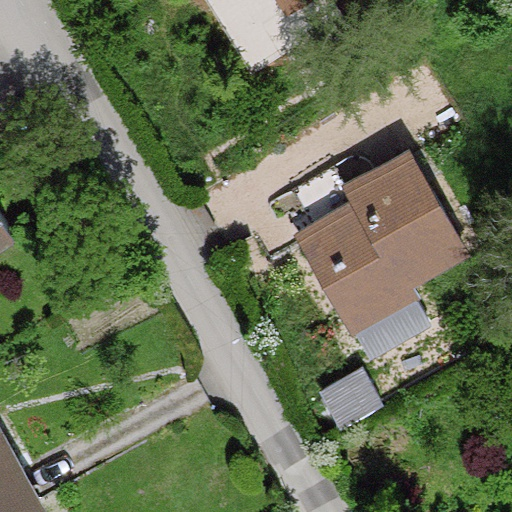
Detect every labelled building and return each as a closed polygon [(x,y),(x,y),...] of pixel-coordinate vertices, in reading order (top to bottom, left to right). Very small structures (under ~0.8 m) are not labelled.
[(356,186),(366,203),(311,237),(356,309),(359,307),(414,274),(476,238),(420,148),(356,186)] [(0,229),(14,221),(14,219),(0,194),(0,229)] [(414,274),(359,307),(370,325),(426,291),(414,274)] [(398,396),(378,362),(367,369),(387,402),(398,396)] [(352,423),(387,402),(367,369),(332,389),(352,423)] [(0,511),(23,511),(43,502),(0,422),(0,421),(0,511)]
